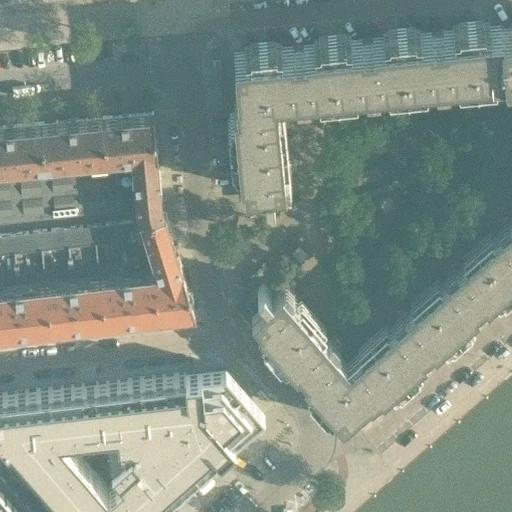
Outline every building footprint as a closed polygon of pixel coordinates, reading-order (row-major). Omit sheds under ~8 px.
[(511,22),(511,26),(500,27),(500,23),(471,26),(471,30),(475,70),(503,68),(504,71),(511,70),(511,217),(510,219),(508,217),(498,225),(501,227),(458,265),(455,263),(446,271),(448,274),(405,311),(403,309),(393,317),(396,320),(352,358),(358,365),(350,372),(342,362),(341,363),(331,352),(336,348),(338,344),(330,335),(328,337),(290,295),(293,292),(285,283),(282,285),(281,284),(272,293),(263,283),(256,289),(257,289),(252,294),(251,293),(239,304),(252,319),(253,320),(257,316),(259,319),(258,321),(259,321),(256,323),(295,367),(298,365),(305,373),(302,375),(310,384),(341,419),(344,417),(344,418),(369,396),(370,397),(380,389),(382,391),(390,384),(426,352),(424,350),(432,343),(434,345),(442,338),(478,306),(476,304),(484,297),(486,299),(494,292),(511,276),(511,22)] [(475,70),(471,30),(471,26),(442,29),(442,32),(431,34),(431,30),(372,36),(372,39),(361,40),(361,37),(313,42),(302,43),(303,46),(292,47),(292,44),(233,50),(233,53),(236,86),(234,86),(236,99),(232,99),(239,170),(242,170),(243,170),(244,170),(244,174),(239,174),(241,195),(258,194),(258,193),(264,192),(264,193),(273,193),(272,179),(285,178),(285,177),(288,176),(287,164),(283,164),(276,94),(268,95),(267,86),(279,84),(279,83),(294,81),(294,86),(294,88),(295,88),(296,92),(308,91),(308,87),(364,82),(365,85),(378,84),(377,80),(434,75),(435,78),(447,77),(447,73),(475,70)] [(161,199),(156,151),(153,111),(102,116),(111,207),(125,206),(136,204),(138,211),(139,213),(164,208),(163,206),(161,199)] [(111,207),(102,116),(39,122),(49,214),(111,207)] [(0,219),(49,214),(39,122),(0,125),(0,219)] [(181,264),(173,238),(164,208),(139,213),(140,218),(128,219),(127,219),(92,223),(98,276),(125,272),(155,269),(181,264)] [(98,276),(92,223),(67,226),(77,322),(103,319),(98,276)] [(64,227),(39,229),(50,325),(77,322),(67,226),(64,227)] [(39,229),(12,233),(22,329),(50,325),(39,229)] [(0,233),(0,331),(22,329),(12,233),(0,233)] [(298,245),(292,251),(299,260),(305,254),(298,245)] [(195,309),(189,291),(181,264),(155,269),(125,272),(98,276),(103,319),(195,309)] [(263,411),(225,366),(0,391),(0,433),(68,511),(148,511),(168,495),(263,411)] [(0,504),(15,491),(0,475),(0,504)] [(0,511),(23,511),(29,507),(15,491),(0,504),(0,511)]
